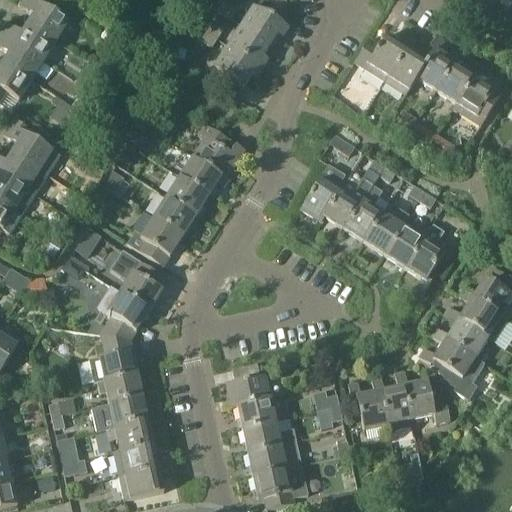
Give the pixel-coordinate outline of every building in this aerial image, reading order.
[(25,26),(55,45),(67,25),(33,4),(35,0),(23,0),(18,9),(31,17),(25,26)] [(235,13),(215,0),(210,9),(217,14),(229,22),(235,13)] [(239,27),(270,47),(276,37),(282,41),(288,32),(252,8),(239,27)] [(70,21),(73,15),(65,10),(61,16),(70,21)] [(197,15),(191,24),(198,29),(204,20),(197,15)] [(203,33),(216,42),(222,34),(209,25),(203,33)] [(42,64),(55,45),(25,26),(20,35),(7,27),(0,37),(42,64)] [(261,60),(270,47),(239,27),(226,48),(262,71),(267,64),(261,60)] [(209,52),(216,42),(203,33),(196,43),(209,52)] [(30,84),(42,64),(0,37),(0,52),(6,56),(0,65),(30,84)] [(410,55),(417,44),(408,38),(401,50),(406,53),(397,66),(384,86),(405,100),(416,83),(415,83),(426,65),(425,65),(410,55)] [(406,53),(401,50),(385,39),(380,48),(370,41),(354,67),(384,86),(397,66),(406,53)] [(448,76),(453,67),(449,64),(438,57),(445,45),(437,40),(429,52),(432,54),(425,65),(426,65),(415,83),(416,83),(435,96),(448,76)] [(256,81),(262,71),(226,48),(212,69),(243,89),(250,78),(256,81)] [(466,92),(474,80),(469,77),(457,70),(465,58),(456,53),(449,64),(453,67),(448,76),(435,96),(455,109),(466,92)] [(17,104),(30,84),(0,65),(0,105),(6,96),(17,104)] [(494,93),(477,82),(484,70),(476,66),(469,77),(474,80),(466,92),(455,109),(452,114),(480,132),(500,99),(493,95),(494,93)] [(10,156),(39,174),(52,155),(29,140),(33,135),(13,122),(2,138),(16,147),(10,156)] [(436,139),(416,126),(409,137),(429,150),(436,139)] [(220,180),(225,184),(244,155),(203,129),(198,137),(203,141),(190,160),(221,180),(220,180)] [(132,142),(150,154),(157,143),(140,131),(132,142)] [(39,132),(33,142),(49,152),(55,142),(39,132)] [(347,160),(353,151),(334,138),(328,147),(347,160)] [(436,139),(429,150),(438,156),(445,145),(436,139)] [(137,155),(127,149),(119,162),(129,168),(137,155)] [(0,175),(27,193),(35,198),(47,179),(39,174),(10,156),(5,164),(0,161),(0,175)] [(225,184),(220,180),(221,180),(190,160),(177,181),(207,200),(220,180),(225,184)] [(377,180),(383,170),(373,163),(366,173),(377,180)] [(322,220),(341,192),(339,190),(344,181),(326,169),(298,213),(319,226),(323,220),(322,220)] [(383,170),(377,180),(387,187),(394,177),(383,170)] [(111,174),(105,190),(113,195),(122,181),(111,174)] [(0,203),(14,213),(22,218),(35,198),(27,193),(0,175),(0,203)] [(194,220),(207,200),(177,181),(164,201),(194,220)] [(343,233),(371,189),(361,183),(351,198),(341,192),(322,220),(323,220),(343,233)] [(363,246),(381,217),(371,211),(381,195),(371,189),(343,233),(363,246)] [(418,205),(423,196),(414,190),(409,199),(418,205)] [(423,196),(418,205),(429,213),(435,204),(423,196)] [(181,240),(194,220),(164,201),(151,221),(181,240)] [(0,231),(1,233),(10,238),(22,218),(14,213),(0,203),(0,231)] [(76,212),(70,221),(79,227),(80,227),(86,218),(85,217),(76,212)] [(384,259),(402,230),(381,217),(363,246),(384,259)] [(161,271),(181,240),(151,221),(140,239),(134,235),(125,248),(161,271)] [(422,243),(404,272),(420,282),(412,293),(422,300),(431,287),(425,283),(442,256),(434,250),(443,236),(432,229),(422,243)] [(404,272),(422,243),(402,230),(384,259),(404,272)] [(55,239),(51,246),(60,252),(64,245),(55,239)] [(125,285),(118,296),(148,315),(160,296),(155,292),(162,281),(121,254),(108,274),(125,285)] [(92,301),(105,287),(72,258),(60,271),(92,301)] [(470,303),(504,324),(511,311),(511,284),(490,271),(484,282),(483,282),(473,298),(461,290),(455,300),(467,308),(468,306),(470,303)] [(10,272),(2,285),(11,291),(19,278),(10,272)] [(134,336),(148,315),(118,296),(109,291),(96,312),(109,320),(98,338),(99,338),(129,344),(134,336)] [(77,293),(61,302),(71,319),(87,309),(77,293)] [(490,346),(504,324),(470,303),(468,306),(467,308),(460,318),(448,311),(441,321),(454,328),(457,324),(486,342),(485,343),(490,346)] [(79,343),(84,331),(70,326),(72,320),(56,314),(46,341),(58,345),(62,336),(79,343)] [(473,362),(485,343),(486,342),(457,324),(454,328),(448,338),(435,330),(429,341),(441,349),(444,343),(463,355),(473,362)] [(0,394),(3,397),(10,387),(2,382),(4,378),(0,375),(0,373),(19,343),(2,332),(0,335),(0,394)] [(93,386),(97,386),(102,385),(136,377),(129,344),(99,338),(98,338),(100,348),(94,349),(96,361),(89,362),(93,386)] [(473,362),(463,355),(444,343),(441,349),(435,359),(423,351),(416,363),(441,379),(439,383),(454,392),(453,394),(468,404),(476,390),(471,387),(484,368),(473,362)] [(296,358),(282,361),(284,372),(299,368),(296,358)] [(426,385),(408,389),(405,375),(393,378),(396,392),(401,391),(409,424),(433,419),(435,428),(449,425),(445,405),(437,407),(434,392),(427,393),(426,385)] [(99,398),(105,396),(107,408),(142,400),(136,377),(102,385),(97,386),(99,398)] [(235,409),(269,402),(264,377),(224,385),(229,411),(235,410),(235,409)] [(368,383),(371,397),(378,396),(385,429),(387,436),(410,431),(409,424),(401,391),(396,392),(383,395),(380,380),(368,383)] [(378,396),(371,397),(360,400),(357,385),(347,387),(350,402),(353,402),(360,435),(385,429),(378,396)] [(25,396),(10,387),(3,397),(18,407),(25,396)] [(328,413),(339,411),(336,398),(325,401),(328,413)] [(96,435),(113,432),(147,424),(142,400),(107,408),(90,411),(96,435)] [(240,432),(274,425),(269,402),(235,409),(235,410),(240,432)] [(50,416),(51,420),(62,418),(74,415),(71,404),(59,407),(59,406),(48,408),(50,416)] [(339,411),(328,413),(331,426),(342,423),(339,411)] [(65,431),(62,418),(51,420),(54,433),(65,431)] [(118,455),(152,447),(147,424),(113,432),(118,455)] [(245,456),(295,445),(292,433),(276,437),(274,425),(240,432),(245,456)] [(159,446),(182,447),(183,431),(160,430),(159,446)] [(250,479),(284,472),(300,468),(295,445),(245,456),(250,479)] [(346,445),(336,448),(338,460),(349,458),(346,445)] [(156,467),(152,447),(118,455),(112,457),(116,475),(118,480),(148,474),(157,472),(156,467)] [(59,456),(61,468),(72,466),(70,454),(59,456)] [(0,487),(11,485),(6,463),(0,464),(0,487)] [(123,505),(163,496),(158,477),(172,474),(170,464),(156,467),(157,472),(148,474),(118,480),(123,505)] [(75,479),(72,466),(61,468),(64,481),(75,479)] [(284,472),(250,479),(255,503),(261,502),(263,511),(270,511),(294,507),(291,496),(289,496),(284,472)] [(51,481),(36,483),(38,496),(53,493),(51,481)] [(11,485),(0,487),(0,511),(16,509),(11,485)] [(331,511),(358,506),(355,494),(328,500),(331,511)]
